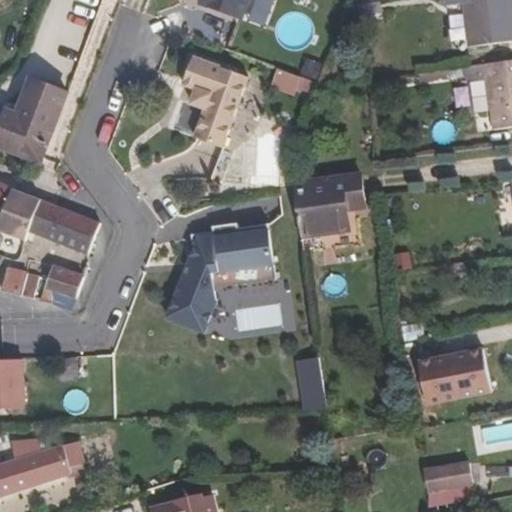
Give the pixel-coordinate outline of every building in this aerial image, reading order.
[(202,0),(200,6),(243,22),(250,0),(202,0)] [(511,42),(511,0),(445,0),(447,7),(464,5),(470,48),(511,42)] [(248,81),(193,61),(183,88),(196,93),(191,107),(205,112),(195,141),(223,151),(248,81)] [(511,128),(511,61),(485,65),(487,81),(491,112),(494,131),(511,128)] [(485,65),(468,67),(470,84),(471,84),(487,81),(485,65)] [(464,77),(462,68),(425,73),(426,82),(464,77)] [(315,96),(319,85),(299,78),(295,88),(315,96)] [(32,81),(18,116),(9,112),(0,134),(0,146),(42,164),(68,95),(32,81)] [(491,112),(487,81),(471,84),(475,115),(491,112)] [(295,185),(302,238),(351,231),(348,212),(366,209),(361,176),(295,185)] [(0,225),(14,190),(0,184),(0,225)] [(89,256),(102,223),(14,190),(0,225),(0,231),(27,243),(31,232),(89,256)] [(205,334),(218,301),(210,290),(208,287),(214,273),(233,271),(235,287),(276,281),(268,225),(238,229),(237,224),(212,228),(213,233),(192,236),(193,253),(168,319),(205,334)] [(47,288),(78,299),(85,278),(54,267),(47,288)] [(3,292),(23,297),(29,275),(8,270),(3,292)] [(210,290),(235,287),(233,271),(214,273),(208,287),(210,290)] [(418,361),(426,403),(492,391),(483,348),(418,361)] [(61,358),(62,382),(80,380),(78,357),(61,358)] [(304,409),(328,407),(323,357),(299,359),(304,409)] [(0,360),(0,410),(26,409),(25,360),(0,360)] [(0,498),(19,493),(73,476),(72,469),(85,465),(80,443),(12,462),(0,465),(0,498)] [(426,473),(429,492),(475,484),(471,464),(426,473)] [(215,511),(212,497),(202,499),(202,496),(167,504),(168,507),(151,511),(150,511),(215,511)]
